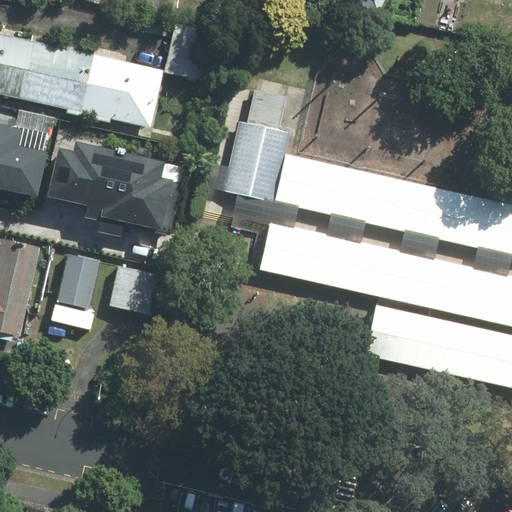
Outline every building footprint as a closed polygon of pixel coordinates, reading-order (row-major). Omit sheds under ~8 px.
[(212,25),(175,17),(163,69),(0,30),(0,94),(148,129),(161,76),(198,84),(212,25)] [(298,106),(249,96),(226,203),(275,213),(286,160),(298,106)] [(0,191),(37,200),(48,153),(20,147),(23,132),(0,126),(0,191)] [(74,152),(58,148),(48,199),(84,206),(81,219),(103,224),(104,218),(170,232),(181,183),(160,179),(164,162),(75,143),(74,152)] [(511,207),(290,160),(279,213),(511,263),(511,207)] [(511,283),(266,230),(255,282),(511,337),(511,283)] [(0,245),(0,331),(22,336),(41,245),(2,237),(0,245)] [(101,263),(67,256),(58,301),(92,308),(101,263)] [(162,274),(119,265),(111,305),(154,313),(162,274)] [(511,348),(376,319),(363,375),(511,407),(511,348)]
